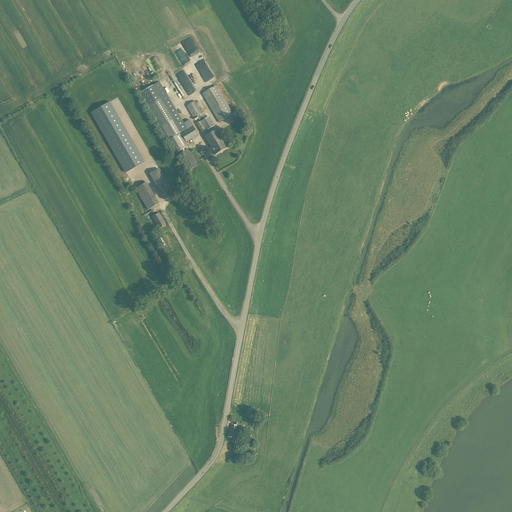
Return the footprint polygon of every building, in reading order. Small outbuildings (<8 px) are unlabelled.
[(192,57),(199,50),(196,46),(189,53),(192,57)] [(219,123),(233,115),(216,85),(202,94),(219,123)] [(167,140),(180,132),(155,89),(142,97),(167,140)] [(204,117),(202,113),(195,101),(186,106),(193,118),(197,116),(199,120),(204,117)] [(202,133),(215,126),(209,116),(197,124),(202,133)] [(186,130),(181,133),(183,137),(186,142),(198,135),(194,128),(193,126),(186,130)] [(216,155),(227,148),(216,130),(205,137),(216,155)] [(176,154),(188,147),(180,133),(168,140),(176,154)] [(187,171),(197,165),(187,148),(177,155),(187,171)] [(114,170),(124,166),(121,160),(111,163),(114,170)] [(157,169),(153,162),(146,167),(150,173),(149,174),(165,200),(174,194),(159,168),(157,169)] [(123,169),(130,183),(136,180),(128,166),(123,169)] [(147,210),(159,203),(147,182),(135,189),(147,210)] [(159,229),(166,225),(159,213),(152,217),(159,229)] [(242,429),(243,425),(238,423),(237,426),(231,424),(228,436),(234,438),(237,427),(242,429)]
